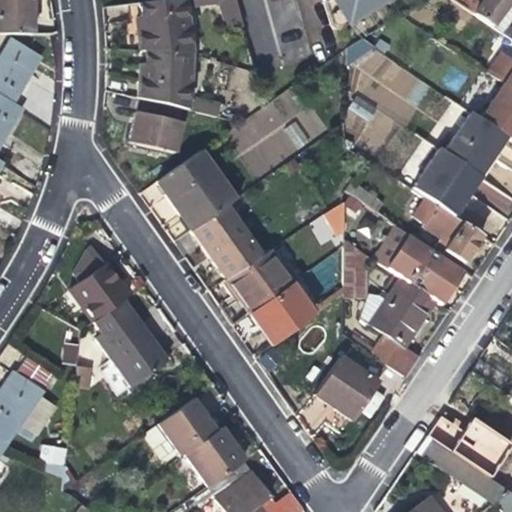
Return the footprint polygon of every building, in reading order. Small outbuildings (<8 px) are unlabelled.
[(0,0),(0,38),(29,39),(29,15),(29,0),(0,0)] [(233,0),(225,0),(226,1),(227,13),(237,12),(233,0)] [(393,0),(319,0),(323,10),(328,4),(343,30),(394,1),(393,0)] [(444,0),(487,29),(507,0),(444,0)] [(511,18),(511,16),(511,0),(507,0),(487,29),(498,36),(504,28),(511,18)] [(142,39),(135,40),(137,53),(145,54),(189,57),(183,7),(182,2),(139,7),(140,24),(142,39)] [(134,31),(135,40),(142,39),(140,24),(134,24),(134,31)] [(511,33),(504,28),(498,36),(511,45),(511,33)] [(0,57),(0,104),(9,110),(25,84),(38,62),(9,43),(0,57)] [(145,80),(139,80),(138,100),(189,112),(189,57),(145,54),(145,65),(145,80)] [(403,122),(429,88),(391,59),(375,81),(391,93),(382,106),(403,122)] [(511,75),(502,88),(511,94),(511,75)] [(225,134),(256,178),(325,129),(294,85),(225,134)] [(503,141),(508,144),(511,138),(511,94),(502,88),(478,122),(503,141)] [(215,103),(198,99),(194,113),(212,117),(215,103)] [(129,146),(173,157),(182,125),(179,125),(182,112),(139,102),(132,131),(129,146)] [(0,144),(4,137),(18,115),(9,110),(0,104),(0,144)] [(492,155),(503,141),(478,122),(469,116),(442,154),(472,176),(483,160),(488,152),(492,155)] [(356,152),(346,144),(335,159),(345,167),(356,152)] [(442,154),(437,151),(409,189),(451,219),(464,199),(478,180),(472,176),(442,154)] [(170,209),(190,236),(197,231),(226,210),(233,205),(198,156),(155,187),(170,209)] [(438,235),(426,252),(453,271),(465,254),(477,237),(451,219),(409,189),(393,178),(381,195),(438,235)] [(511,201),(487,181),(478,192),(496,207),(488,217),(499,226),(511,209),(511,201)] [(351,183),(343,195),(387,225),(394,213),(351,183)] [(309,222),(320,244),(351,228),(339,206),(309,222)] [(261,260),(226,210),(197,231),(190,236),(204,257),(224,285),(261,260)] [(373,265),(395,280),(428,303),(436,308),(450,288),(459,275),(453,271),(426,252),(396,231),(373,265)] [(343,244),(343,261),(342,297),(342,304),(366,301),(361,256),(343,244)] [(91,326),(92,326),(121,304),(125,301),(105,274),(87,249),(69,275),(76,287),(68,293),(91,326)] [(261,260),(224,285),(236,302),(248,319),(289,290),(267,256),(261,260)] [(402,381),(415,361),(397,348),(411,327),(428,303),(395,280),(380,302),(372,296),(356,320),(379,336),(366,356),(402,381)] [(289,290),(248,319),(256,330),(259,328),(263,333),(273,348),(310,321),(289,290)] [(93,344),(127,391),(164,364),(144,335),(121,304),(92,326),(101,338),(93,344)] [(61,344),(61,364),(77,363),(76,344),(61,344)] [(17,375),(47,384),(52,369),(22,359),(17,375)] [(328,410),(348,424),(374,385),(335,359),(309,398),(328,410)] [(0,395),(0,444),(6,449),(21,427),(37,437),(57,409),(41,398),(44,394),(14,375),(0,395)] [(177,461),(182,458),(214,435),(200,416),(190,402),(140,437),(160,465),(173,455),(177,461)] [(440,420),(426,440),(447,455),(470,421),(449,407),(440,420)] [(218,432),(214,435),(182,458),(205,490),(241,464),(231,450),(218,432)] [(417,454),(452,479),(461,465),(447,455),(426,440),(417,454)] [(64,476),(67,448),(44,444),(40,472),(64,476)] [(242,465),(206,492),(213,501),(210,504),(215,511),(255,511),(267,502),(261,493),(242,465)] [(491,505),(492,504),(505,495),(461,465),(452,479),(491,505)] [(511,511),(511,503),(505,495),(492,504),(498,511),(511,511)] [(413,511),(437,511),(429,501),(413,511)]
